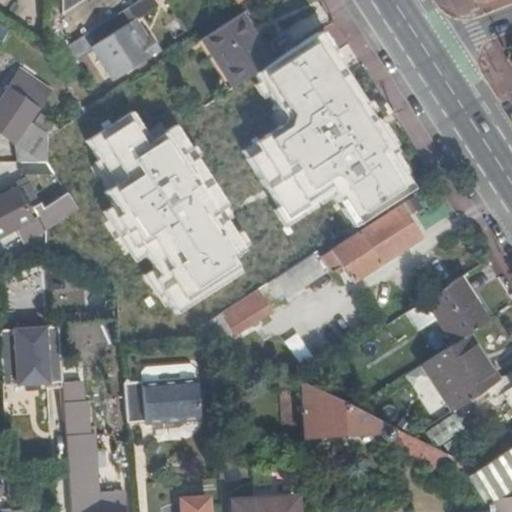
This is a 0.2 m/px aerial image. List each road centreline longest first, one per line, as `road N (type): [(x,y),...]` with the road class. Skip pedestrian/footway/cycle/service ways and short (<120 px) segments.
road 1 (primary): [(370,0),(511,224)]
road 2 (primary): [(511,161),(434,44)]
